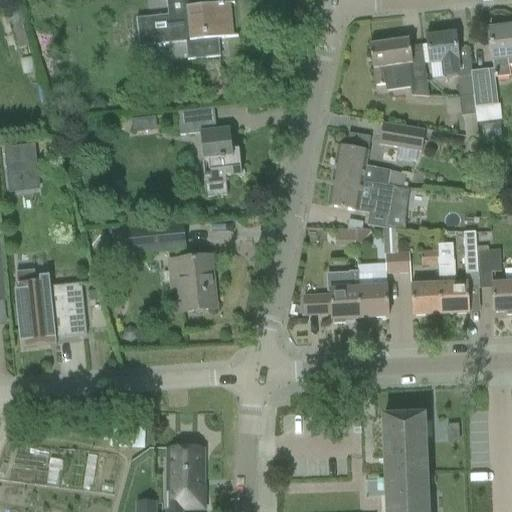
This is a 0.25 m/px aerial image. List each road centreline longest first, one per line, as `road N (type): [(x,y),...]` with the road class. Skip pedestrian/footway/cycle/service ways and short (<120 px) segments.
road 1 (residential): [(256,373),(333,5)]
road 2 (residential): [(256,373),(0,401)]
road 3 (residential): [(502,362),(256,373)]
road 4 (residential): [(502,362),(506,511)]
road 5 (residential): [(245,511),(243,456),(256,373)]
